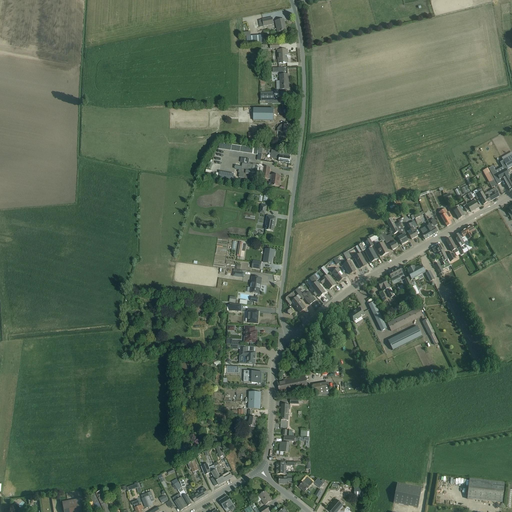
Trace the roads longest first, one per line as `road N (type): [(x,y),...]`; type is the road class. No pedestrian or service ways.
road 1 (unclassified): [(292,337),(280,314),(303,118),(303,58),(291,0)]
road 2 (tertiary): [(292,337),(361,281),(511,195)]
road 3 (tertiary): [(259,468),(268,449),(274,365),(292,337)]
